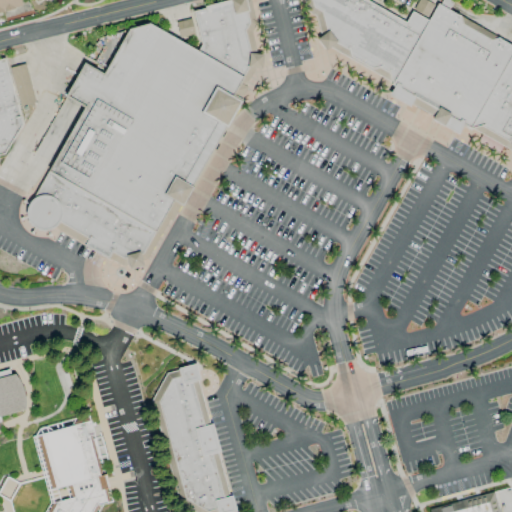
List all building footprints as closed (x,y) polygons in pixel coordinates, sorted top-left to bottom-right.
[(0,0),(0,12),(20,6),(18,0),(0,0)] [(197,52),(201,44),(193,11),(238,0),(247,0),(263,65),(247,81),(197,52)] [(303,0),(369,0),(407,23),(418,0),(423,0),(511,45),(511,42),(511,151),(466,127),(461,135),(392,95),(396,85),(325,47),(318,19),(308,14),(303,0)] [(247,81),(233,101),(240,106),(164,237),(50,173),(87,110),(67,99),(85,66),(106,76),(131,30),(153,25),(197,52),(247,81)] [(0,161),(6,161),(26,131),(6,56),(0,58),(0,161)] [(15,95),(23,93),(25,100),(19,101),(20,104),(32,102),(25,64),(9,67),(15,95)] [(50,173),(164,237),(146,268),(131,271),(56,228),(46,232),(36,229),(30,221),(28,210),(50,173)] [(193,364),(198,380),(196,380),(208,424),(210,424),(218,452),(216,452),(228,496),(230,495),(234,511),(191,511),(177,504),(149,401),(164,373),(176,370),(176,368),(193,364)] [(0,371),(7,369),(9,375),(13,374),(18,382),(22,391),(23,400),(22,410),(0,416),(0,371)] [(52,511),(57,502),(74,498),(72,492),(70,485),(53,489),(39,435),(92,422),(113,502),(101,504),(96,511),(52,511)] [(431,511),(494,495),(498,511),(431,511)]
